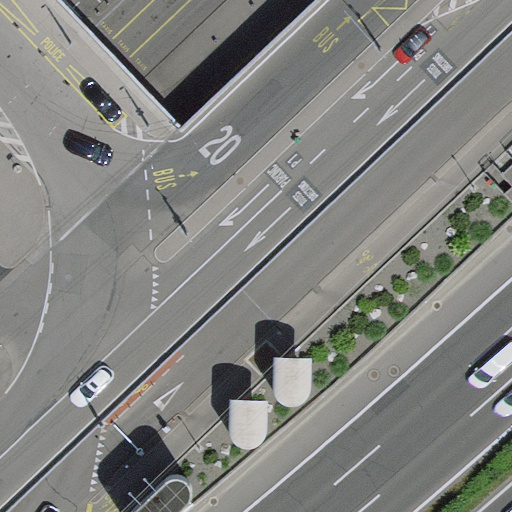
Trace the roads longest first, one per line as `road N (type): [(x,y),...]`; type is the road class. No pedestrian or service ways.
road 1 (primary): [(499,0),(0,455)]
road 2 (motorway): [(511,354),(332,511)]
